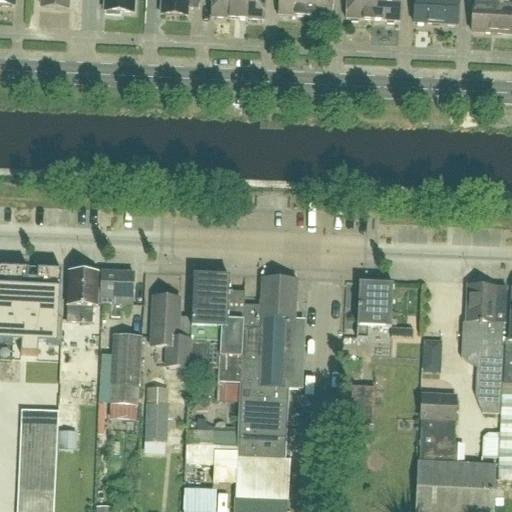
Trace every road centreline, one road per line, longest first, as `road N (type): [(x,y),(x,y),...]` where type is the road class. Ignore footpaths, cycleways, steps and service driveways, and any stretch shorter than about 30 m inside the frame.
road 1 (tertiary): [(511,93),(0,70)]
road 2 (unclassified): [(324,253),(0,236)]
road 3 (residential): [(311,511),(324,253)]
road 4 (unclassified): [(511,261),(324,253)]
